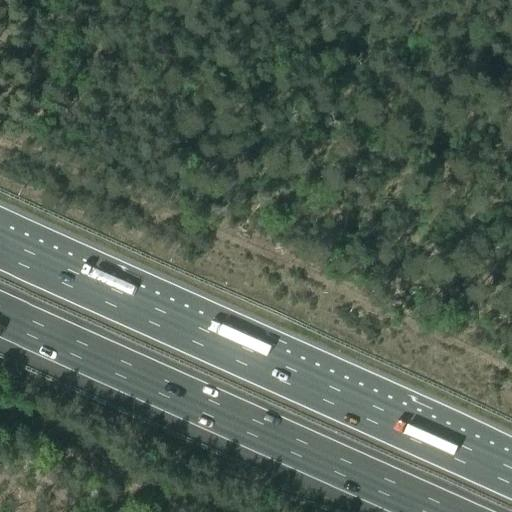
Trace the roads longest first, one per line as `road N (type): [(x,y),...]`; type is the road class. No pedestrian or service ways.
road 1 (motorway): [(0,316),(436,511)]
road 2 (motorway): [(320,388),(0,217)]
road 3 (motorway): [(320,388),(0,246)]
road 4 (motorway): [(511,475),(320,388)]
